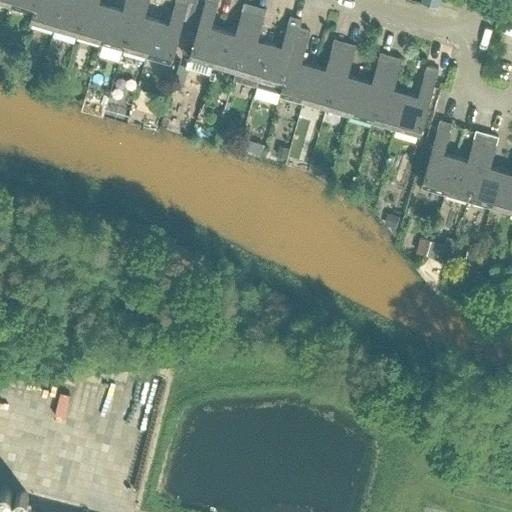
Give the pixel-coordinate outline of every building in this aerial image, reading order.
[(11,0),(11,3),(33,9),(34,10),(36,0),(11,0)] [(31,19),(55,26),(62,0),(36,0),(34,10),(33,9),(31,19)] [(62,0),(55,26),(78,32),(87,0),(62,0)] [(87,0),(78,32),(101,39),(112,5),(99,1),(98,0),(87,0)] [(101,39),(125,46),(138,0),(125,0),(123,8),(112,5),(101,39)] [(138,0),(125,46),(148,53),(158,18),(145,14),(148,0),(138,0)] [(174,0),(169,21),(158,18),(148,53),(170,59),(187,0),(174,0)] [(204,0),(189,54),(212,61),(222,27),(211,23),(217,0),(204,0)] [(212,61),(235,68),(254,3),(244,0),(236,30),(222,27),(212,61)] [(235,68),(259,74),(269,40),(256,36),(265,6),(254,3),(235,68)] [(259,74),(259,75),(257,84),(278,90),(281,81),(282,81),(298,26),(301,17),(290,14),(281,44),(269,40),(259,74)] [(309,29),(298,26),(282,81),(281,81),(278,90),(303,97),(312,63),(300,60),(309,29)] [(303,97),(326,104),(344,39),(334,36),(325,67),(312,63),(303,97)] [(326,104),(349,110),(359,77),(347,73),(356,43),(344,39),(326,104)] [(349,110),(372,117),(390,53),(380,50),(372,80),(359,77),(349,110)] [(372,117),(395,124),(405,90),(393,87),(402,56),(390,53),(372,117)] [(418,94),(405,90),(395,124),(419,131),(438,67),(427,64),(418,94)] [(421,182),(445,189),(455,155),(442,151),(451,121),(440,118),(421,182)] [(445,189),(468,196),(487,131),(476,128),(468,158),(455,155),(445,189)] [(468,196),(491,202),(501,168),(489,165),(498,135),(487,131),(468,196)] [(259,154),(263,142),(241,136),(237,147),(259,154)] [(280,144),(278,152),(287,154),(289,146),(280,144)] [(511,171),(501,168),(491,202),(511,208),(511,171)] [(400,214),(388,211),(385,224),(397,226),(400,214)] [(480,279),(482,269),(472,268),(470,277),(480,279)] [(0,511),(35,511),(27,510),(27,509),(0,501),(0,511)]
